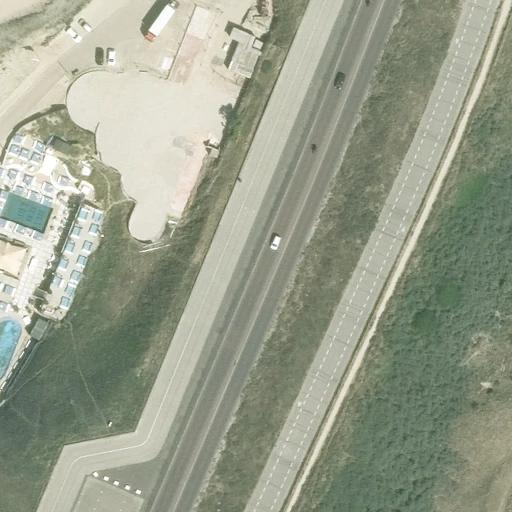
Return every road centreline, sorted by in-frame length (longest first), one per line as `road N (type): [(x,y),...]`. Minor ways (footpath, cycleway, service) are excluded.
road 1 (primary): [(180,511),(392,0)]
road 2 (primary): [(368,0),(159,511)]
